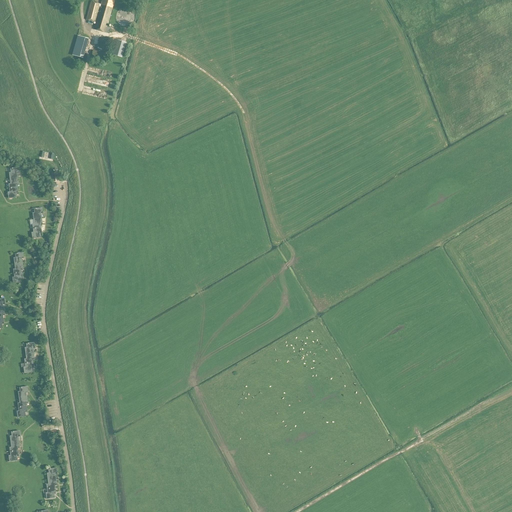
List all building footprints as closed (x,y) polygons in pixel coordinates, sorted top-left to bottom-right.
[(102,0),(101,4),(91,1),(87,19),(95,21),(99,6),(100,7),(94,29),(108,33),(109,28),(106,27),(113,0),(102,0)] [(134,17),(134,15),(133,12),(131,10),(129,9),(127,8),(124,8),(122,8),(119,9),(117,11),(116,14),(116,16),(116,19),(117,21),(119,23),(121,25),(123,26),(126,26),(128,25),(130,24),(132,22),(133,21),(134,20),(134,17)] [(83,58),(88,39),(78,36),(72,55),(83,58)] [(122,57),(126,42),(117,40),(113,55),(122,57)] [(106,53),(92,50),(91,57),(104,60),(106,53)] [(48,57),(52,69),(54,68),(56,74),(60,73),(53,56),(48,57)] [(102,78),(100,85),(109,87),(110,80),(102,78)] [(10,178),(18,177),(17,173),(19,173),(18,167),(11,168),(11,172),(9,172),(10,178)] [(18,177),(10,178),(11,184),(9,184),(9,188),(17,187),(17,184),(19,184),(18,177)] [(17,187),(9,188),(10,192),(8,192),(9,198),(17,197),(16,192),(18,192),(17,187)] [(34,218),(41,217),(41,213),(43,213),(42,208),(34,209),(35,213),(33,213),(34,218)] [(41,217),(34,218),(34,224),(33,224),(33,228),(41,227),(41,225),(42,225),(41,217)] [(41,227),(33,228),(34,232),(32,232),(32,238),(40,237),(40,233),(42,233),(41,227)] [(15,265),(23,264),(22,258),(24,258),(23,252),(15,253),(16,257),(14,258),(15,265)] [(23,264),(15,265),(15,269),(13,269),(14,274),(22,273),(21,270),(23,269),(23,264)] [(22,273),(14,274),(14,277),(13,277),(13,283),(21,282),(21,278),(22,277),(22,273)] [(26,353),(34,352),(33,348),(35,348),(34,342),(26,343),(27,347),(25,347),(26,353)] [(34,352),(26,353),(26,359),(25,359),(25,363),(33,362),(33,359),(34,359),(34,352)] [(33,362),(25,363),(26,367),(24,367),(24,373),(32,372),(32,368),(34,367),(33,362)] [(19,397),(27,396),(26,392),(28,392),(27,386),(20,387),(20,391),(18,392),(19,397)] [(27,396),(19,397),(20,403),(18,403),(18,407),(26,406),(26,403),(28,403),(27,396)] [(26,406),(18,407),(19,411),(17,411),(18,417),(26,416),(25,412),(27,411),(26,406)] [(11,441),(19,440),(18,436),(20,436),(19,431),(11,432),(12,436),(10,436),(11,441)] [(19,440),(11,441),(12,447),(10,447),(10,451),(18,450),(18,448),(20,448),(19,440)] [(18,450),(10,451),(11,455),(9,455),(10,461),(17,460),(17,456),(19,456),(18,450)] [(48,479),(56,478),(55,474),(57,473),(56,468),(48,469),(49,473),(47,473),(48,479)] [(56,478),(48,479),(49,484),(47,484),(47,488),(55,487),(55,485),(57,485),(56,478)] [(55,487),(47,488),(48,492),(46,493),(47,498),(55,497),(54,493),(56,493),(55,487)]
